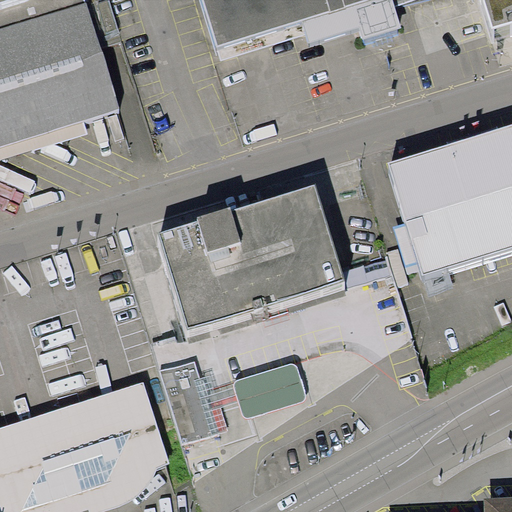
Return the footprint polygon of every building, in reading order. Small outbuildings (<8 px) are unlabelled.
[(0,0),(0,14),(48,0),(0,0)] [(197,0),(219,65),(425,0),(197,0)] [(511,0),(473,0),(490,43),(511,35),(511,0)] [(97,7),(0,38),(0,162),(134,120),(97,7)] [(511,135),(387,174),(422,286),(511,257),(511,135)] [(198,220),(156,233),(186,330),(345,282),(315,184),(232,209),(231,206),(197,216),(198,220)] [(196,362),(161,373),(184,447),(218,437),(196,362)] [(293,366),(235,382),(246,421),(304,405),(293,366)] [(6,437),(0,438),(0,507),(1,511),(109,511),(123,508),(138,501),(147,492),(157,480),(163,470),(177,465),(152,390),(6,437)]
